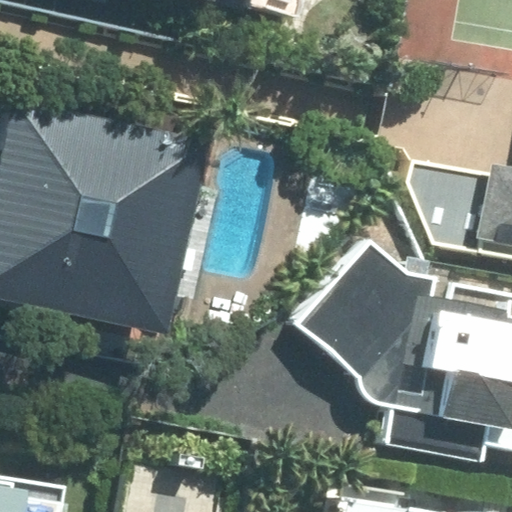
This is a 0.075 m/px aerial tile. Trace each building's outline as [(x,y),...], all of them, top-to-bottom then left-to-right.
[(196,135),(8,96),(0,131),(0,293),(156,326),(196,135)] [(511,162),(487,159),(475,235),(511,241),(511,162)] [(511,441),(511,300),(352,275),(330,413),(511,441)] [(51,511),(56,484),(0,475),(0,511),(51,511)] [(448,511),(344,494),(340,511),(448,511)]
